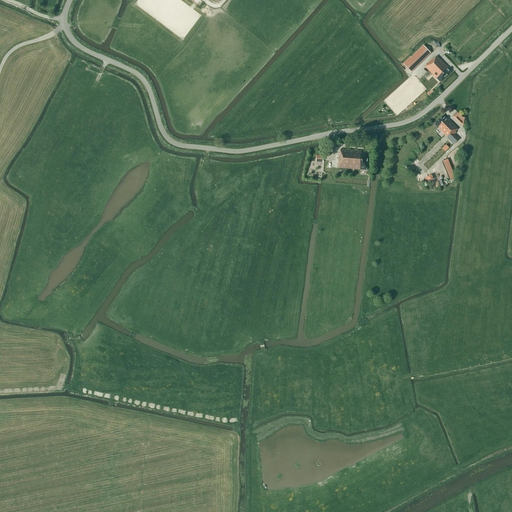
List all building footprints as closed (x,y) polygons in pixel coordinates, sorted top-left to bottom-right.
[(411,72),(431,53),(423,45),(411,58),(410,57),(403,64),(411,72)] [(433,60),(433,59),(425,67),(441,83),(452,72),(437,56),(433,60)] [(443,115),(434,124),(442,131),(453,143),(454,144),(459,139),(454,134),(456,133),(455,132),(458,129),(447,119),(443,115)] [(340,155),(339,154),(338,168),(367,170),(368,151),(340,149),(340,155)] [(443,161),(450,180),(456,179),(449,159),(443,161)]
